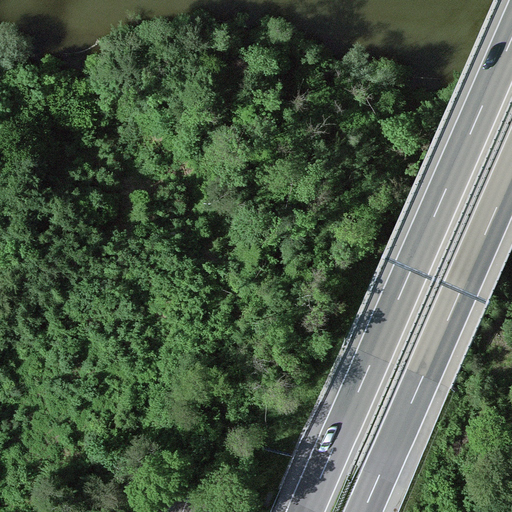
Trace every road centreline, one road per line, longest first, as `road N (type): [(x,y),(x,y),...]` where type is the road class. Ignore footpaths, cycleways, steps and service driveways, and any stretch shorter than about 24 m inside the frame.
road 1 (motorway): [(511,36),(305,511)]
road 2 (motorway): [(363,511),(511,172)]
